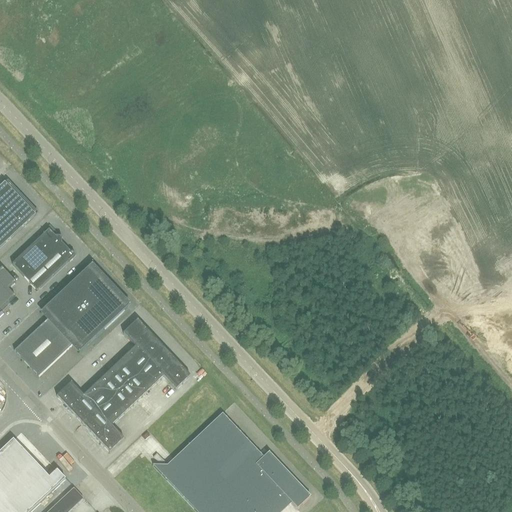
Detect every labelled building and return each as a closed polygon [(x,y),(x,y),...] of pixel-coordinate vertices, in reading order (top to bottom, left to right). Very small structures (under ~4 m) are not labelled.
[(5,184),(0,188),(0,250),(36,216),(34,214),(34,215),(29,210),(30,210),(29,209),(29,210),(26,206),(26,205),(25,206),(15,195),(16,195),(15,194),(15,195),(12,191),(12,190),(11,191),(7,186),(5,184)] [(44,235),(43,235),(44,236),(12,265),(37,292),(69,262),(69,263),(70,262),(69,262),(75,256),(72,253),(71,254),(62,244),(62,238),(55,238),(49,231),(44,235)] [(81,353),(128,308),(128,307),(126,309),(89,269),(91,268),(90,267),(42,312),(43,313),(45,311),(51,318),(15,352),(15,353),(15,352),(39,377),(38,377),(39,378),(75,344),(82,350),(80,352),(81,353)] [(0,270),(0,312),(15,298),(9,291),(16,284),(2,269),(0,270)] [(176,391),(183,384),(191,377),(138,321),(123,335),(136,348),(84,397),(71,384),(57,397),(110,453),(124,440),(112,427),(164,378),(176,391)] [(266,511),(284,495),(297,510),(309,499),(309,498),(309,499),(298,488),(300,487),(296,483),(295,484),(268,455),(264,458),(223,414),(190,446),(189,445),(189,446),(160,474),(195,511),(266,511)] [(0,511),(31,511),(65,480),(57,471),(49,479),(13,441),(0,453),(0,511)] [(70,511),(84,500),(74,489),(49,511),(70,511)]
